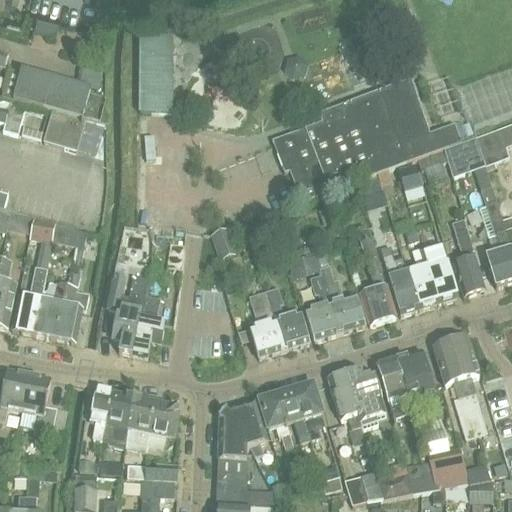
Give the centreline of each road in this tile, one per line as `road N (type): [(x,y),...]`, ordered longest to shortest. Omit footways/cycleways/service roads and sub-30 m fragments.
road 1 (residential): [(511,304),(202,394)]
road 2 (residential): [(170,385),(193,253),(195,137)]
road 3 (residential): [(170,385),(0,349)]
